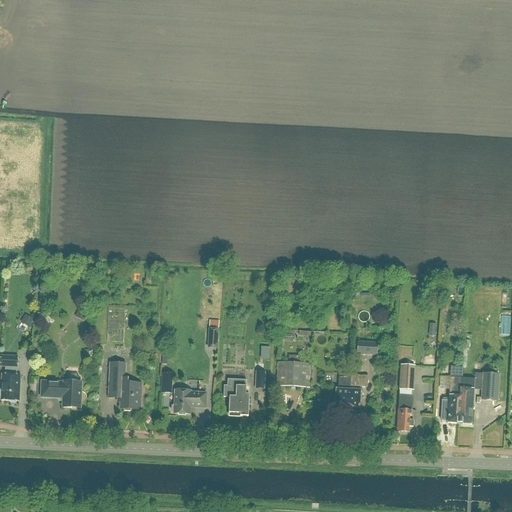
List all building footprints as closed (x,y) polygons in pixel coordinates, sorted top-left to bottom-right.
[(208,329),(207,349),(218,350),(219,330),(208,329)] [(357,343),(356,355),(376,356),(377,344),(357,343)] [(1,357),(1,367),(6,367),(6,375),(3,375),(2,392),(1,392),(0,392),(0,397),(0,398),(1,398),(1,401),(10,401),(10,403),(12,404),(14,404),(17,403),(17,402),(19,402),(21,376),(16,376),(17,368),(18,368),(18,358),(1,357)] [(309,389),(310,365),(278,363),(277,387),(309,389)] [(126,365),(111,364),(109,397),(118,398),(121,399),(121,409),(124,410),(124,412),(131,412),(132,410),(141,410),(142,385),(128,384),(128,380),(125,380),(126,365)] [(269,371),(265,371),(265,364),(256,364),(256,371),(252,371),(252,393),(268,394),(269,371)] [(400,366),(399,390),(413,391),(414,367),(400,366)] [(447,424),(458,425),(460,390),(461,379),(463,379),(464,369),(452,368),(451,379),(450,378),(449,402),(448,402),(448,399),(443,399),(443,402),(442,402),(441,421),(447,422),(447,424)] [(419,369),(419,377),(436,377),(436,370),(419,369)] [(335,417),(345,418),(346,402),(349,403),(350,388),(351,377),(350,377),(351,371),(339,371),(338,390),(336,390),(335,417)] [(483,375),(481,401),(497,402),(499,376),(483,375)] [(367,377),(351,377),(350,388),(349,403),(346,402),(345,418),(359,419),(361,388),(367,388),(367,377)] [(460,390),(458,425),(472,426),(474,380),(463,379),(461,379),(460,390)] [(224,386),(224,398),(230,398),(229,414),(241,414),(240,417),(249,417),(250,396),(246,396),(247,381),(228,380),(228,387),(224,386)] [(63,399),(63,409),(80,410),(82,384),(64,383),(64,384),(42,383),(41,398),(63,399)] [(172,411),(174,412),(174,414),(190,415),(190,408),(206,409),(206,394),(191,393),(191,392),(175,391),(174,406),(172,407),(172,411)] [(413,421),(409,421),(409,416),(412,417),(412,411),(408,411),(409,397),(399,396),(397,432),(408,433),(409,427),(413,428),(413,421)]
